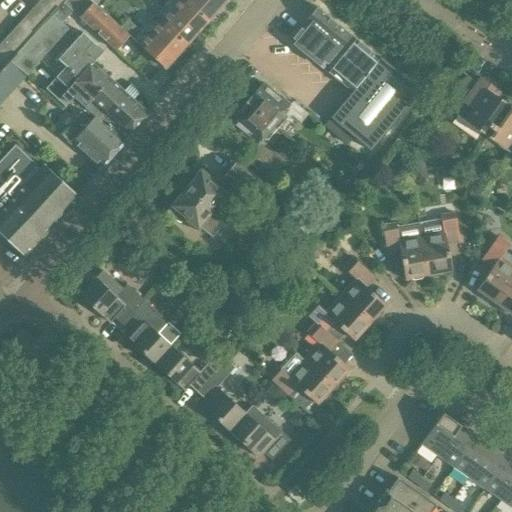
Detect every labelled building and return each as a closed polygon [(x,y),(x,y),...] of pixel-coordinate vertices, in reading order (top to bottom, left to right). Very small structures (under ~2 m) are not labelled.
[(65,0),(40,0),(21,22),(35,34),(51,16),(52,15),(66,0),(65,0)] [(58,9),(52,15),(61,23),(71,13),(113,51),(114,50),(128,35),(120,28),(95,5),(89,0),(66,0),(66,1),(58,9)] [(171,10),(160,22),(185,45),(207,21),(183,0),(166,0),(167,1),(164,4),(171,10)] [(183,0),(207,21),(226,0),(183,0)] [(323,69),(349,37),(317,10),(291,43),(323,69)] [(35,34),(24,46),(39,60),(67,29),(61,23),(52,15),(51,16),(35,34)] [(128,20),(120,28),(128,35),(134,40),(141,32),(128,20)] [(20,21),(0,43),(0,68),(1,70),(0,71),(9,62),(24,46),(35,34),(21,22),(20,21)] [(185,45),(160,22),(138,45),(163,68),(185,45)] [(58,61),(50,70),(57,76),(61,80),(64,77),(72,85),(93,63),(102,53),(82,35),(58,61)] [(353,93),(379,60),(349,37),(323,69),(353,93)] [(354,138),(371,151),(419,93),(379,60),(353,93),(325,127),(348,146),(354,138)] [(9,62),(0,71),(0,72),(15,86),(24,76),(9,62)] [(57,76),(45,90),(65,108),(73,99),(83,108),(94,118),(96,119),(122,91),(110,79),(93,63),(72,85),(64,77),(61,80),(57,76)] [(0,102),(15,86),(0,72),(0,102)] [(477,140),(479,142),(506,104),(488,91),(491,86),(480,78),(477,83),(467,76),(456,93),(466,99),(455,115),(481,133),(477,140)] [(261,85),(245,104),(272,127),(282,116),(286,120),(290,115),(299,123),(307,114),(295,103),(291,108),(280,98),(279,100),(261,85)] [(122,91),(96,119),(105,129),(109,125),(112,122),(126,136),(147,113),(122,91)] [(250,155),(262,165),(262,164),(274,174),(285,161),(265,145),(268,141),(263,137),(272,127),(245,104),(236,115),(234,113),(227,121),(257,146),(250,155)] [(487,137),(511,154),(511,107),(506,104),(479,142),(482,144),(487,137)] [(79,114),(59,135),(69,144),(79,133),(83,136),(86,132),(101,145),(101,146),(111,155),(125,139),(109,125),(105,129),(96,119),(94,118),(89,123),(79,114)] [(403,128),(396,138),(405,145),(412,134),(403,128)] [(79,133),(69,144),(70,145),(71,143),(99,168),(111,155),(101,146),(101,145),(86,132),(83,136),(79,133)] [(13,144),(0,159),(0,235),(24,257),(79,197),(77,195),(42,164),(39,168),(13,144)] [(258,170),(262,165),(250,155),(246,160),(258,170)] [(200,227),(212,237),(230,216),(226,212),(241,193),(243,194),(256,178),(237,162),(223,178),(233,186),(226,194),(200,173),(167,211),(181,223),(185,218),(198,229),(200,227)] [(389,163),(382,165),(383,169),(385,182),(402,180),(399,162),(389,163)] [(291,223),(307,236),(321,220),(304,206),(291,223)] [(441,219),(419,223),(428,275),(431,274),(435,277),(443,275),(446,271),(451,270),(446,244),(459,242),(455,213),(441,216),(441,219)] [(428,275),(419,223),(397,227),(396,224),(382,226),(387,254),(400,252),(404,278),(409,278),(413,281),(421,279),(424,275),(428,275)] [(493,301),(495,303),(511,279),(511,265),(500,258),(509,245),(498,237),(481,260),(492,268),(476,290),(480,292),(481,297),(488,302),(493,301)] [(355,279),(340,296),(369,322),(372,320),(377,319),(382,313),(382,308),(385,305),(365,287),(374,277),(353,258),(343,268),(355,279)] [(114,317),(122,324),(140,304),(143,301),(126,285),(123,289),(102,270),(79,296),(109,322),(114,317)] [(511,279),(495,303),(498,305),(499,310),(506,315),(511,314),(511,279)] [(184,294),(175,304),(192,319),(201,309),(184,294)] [(303,312),(315,323),(315,322),(325,331),(325,330),(329,326),(333,322),(353,340),(356,336),(362,336),(367,330),(367,325),(369,322),(340,296),(324,312),(313,302),(303,312)] [(125,337),(154,363),(170,345),(177,338),(149,312),(140,304),(122,324),(130,332),(125,337)] [(270,314),(263,322),(271,329),(278,322),(270,314)] [(318,343),(303,359),(333,386),(335,384),(340,383),(345,377),(345,372),(348,369),(328,351),(337,341),(325,330),(325,331),(315,322),(315,323),(306,332),(318,343)] [(188,385),(196,392),(215,371),(206,364),(199,372),(170,345),(154,363),(183,390),(188,385)] [(333,386),(303,359),(302,360),(293,351),(278,368),(276,366),(266,376),(288,395),(292,391),(296,386),(316,404),(320,400),(325,400),(330,394),(330,389),(333,386)] [(199,405),(229,431),(245,413),(216,387),(223,379),(215,371),(196,392),(204,399),(199,405)] [(252,405),(245,413),(229,431),(258,457),(263,452),(271,460),(289,439),(252,405)] [(298,412),(289,421),(299,430),(307,420),(298,412)] [(420,443),(437,454),(458,423),(442,412),(420,443)] [(437,454),(452,465),(474,434),(458,423),(437,454)] [(452,465),(468,476),(490,446),(474,434),(452,465)] [(468,476),(484,487),(505,457),(490,446),(468,476)] [(484,487),(500,498),(511,480),(511,461),(505,457),(484,487)] [(406,477),(416,484),(421,476),(412,470),(406,477)] [(428,511),(435,503),(397,476),(388,489),(389,497),(383,505),(376,506),(371,511),(428,511)] [(421,476),(416,484),(425,491),(431,484),(421,476)] [(511,480),(500,498),(511,506),(511,480)] [(438,500),(447,506),(452,499),(443,493),(438,500)] [(452,499),(447,506),(455,511),(458,511),(463,506),(452,499)]
